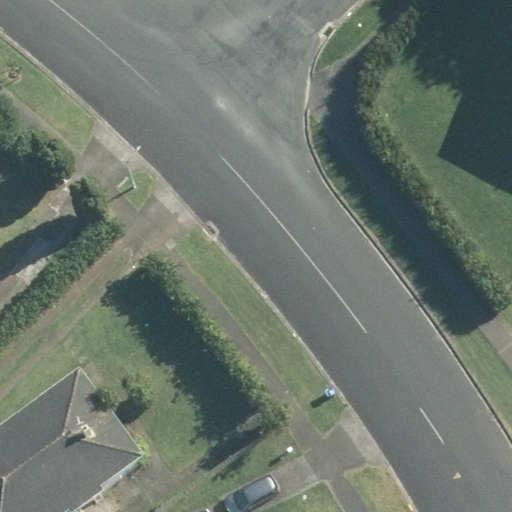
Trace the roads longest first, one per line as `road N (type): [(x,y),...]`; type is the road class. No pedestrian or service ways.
road 1 (residential): [(181,113),(301,244),(418,402),(487,511)]
road 2 (residential): [(58,0),(181,113)]
road 3 (residential): [(293,0),(181,113)]
